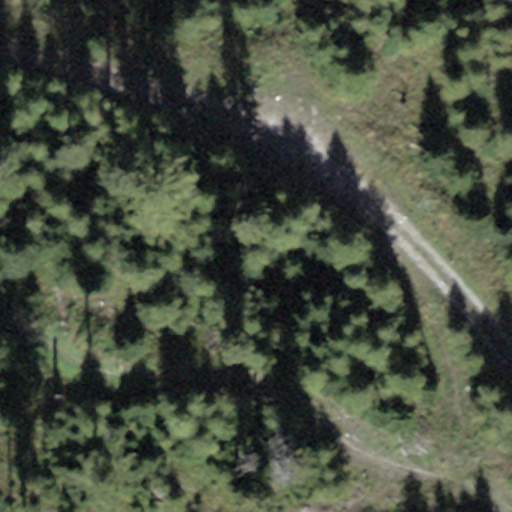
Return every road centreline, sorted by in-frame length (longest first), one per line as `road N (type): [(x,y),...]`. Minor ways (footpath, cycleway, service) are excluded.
road 1 (track): [(511,359),(346,188),(243,122),(0,42)]
road 2 (track): [(0,319),(74,361),(132,378),(280,387),(510,511)]
road 3 (track): [(468,491),(395,238)]
